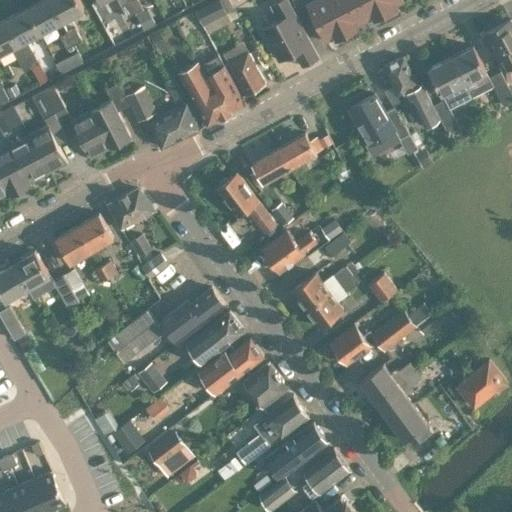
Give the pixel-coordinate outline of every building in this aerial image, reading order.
[(33,0),(27,0),(10,9),(35,56),(43,52),(31,29),(45,22),(33,0)] [(60,0),(33,0),(45,22),(66,11),(60,0)] [(60,0),(66,11),(71,22),(78,34),(85,30),(73,7),(87,0),(60,0)] [(141,0),(138,2),(147,19),(159,13),(151,0),(141,0)] [(227,0),(200,0),(199,1),(207,16),(229,4),(227,0)] [(300,40),(308,54),(321,47),(294,0),(278,0),(283,8),(264,19),(281,50),(300,40)] [(338,31),(349,25),(336,0),(311,0),(328,32),(336,28),(338,31)] [(360,16),(367,12),(360,0),(336,0),(349,25),(361,19),(360,16)] [(376,11),(388,5),(385,0),(360,0),(367,12),(375,8),(376,11)] [(0,42),(1,45),(15,38),(27,61),(35,56),(10,9),(0,14),(0,42)] [(511,9),(486,21),(505,57),(511,53),(511,9)] [(163,21),(154,26),(163,43),(172,39),(163,21)] [(78,34),(71,22),(63,26),(70,38),(78,34)] [(226,43),(232,52),(249,84),(269,73),(246,32),(226,43)] [(474,34),(453,45),(475,86),(495,76),(505,95),(511,91),(511,81),(502,61),(491,67),(474,34)] [(80,41),(69,46),(74,57),(85,51),(80,41)] [(442,109),(435,95),(409,45),(387,56),(402,85),(411,81),(429,115),(442,109)] [(432,56),(445,82),(448,88),(435,95),(442,109),(450,124),(463,117),(453,97),(475,86),(453,45),(432,56)] [(230,104),(206,61),(200,50),(182,59),(212,114),(230,104)] [(225,51),(206,61),(230,104),(249,93),(225,51)] [(43,52),(35,56),(44,72),(51,68),(43,52)] [(298,69),(315,62),(311,53),(294,59),(298,69)] [(0,90),(2,95),(11,90),(0,69),(0,90)] [(18,73),(9,78),(14,87),(23,82),(18,73)] [(114,89),(95,99),(115,136),(134,126),(122,101),(133,95),(122,73),(109,79),(114,89)] [(57,74),(46,80),(58,102),(68,97),(57,74)] [(129,83),(140,107),(159,99),(148,75),(129,83)] [(58,102),(46,80),(35,86),(47,108),(58,102)] [(400,99),(399,99),(391,104),(380,85),(355,99),(368,122),(365,124),(377,146),(410,128),(414,126),(400,99)] [(190,93),(153,112),(166,138),(203,118),(190,93)] [(8,100),(0,104),(0,110),(6,121),(25,111),(23,107),(17,95),(8,100)] [(94,147),(115,136),(95,99),(74,110),(94,147)] [(51,114),(32,125),(51,162),(71,152),(51,114)] [(311,123),(284,137),(295,157),(321,143),(319,140),(324,138),(320,129),(315,131),(311,123)] [(32,125),(13,135),(32,172),(51,162),(32,125)] [(414,126),(410,128),(417,140),(421,137),(414,126)] [(13,135),(0,141),(0,157),(13,182),(12,183),(13,186),(34,175),(32,172),(13,135)] [(427,136),(418,141),(426,156),(436,150),(427,136)] [(268,172),(295,157),(284,137),(257,152),(261,162),(256,165),(260,173),(267,170),(268,172)] [(346,153),(337,158),(343,170),(353,165),(346,153)] [(0,188),(12,183),(13,182),(0,157),(0,188)] [(241,163),(232,170),(228,169),(223,173),(223,177),(221,178),(241,206),(250,200),(267,224),(278,216),(241,163)] [(141,179),(113,194),(127,218),(161,200),(145,179),(141,179)] [(295,204),(280,185),(272,192),(286,211),(295,204)] [(315,186),(296,196),(301,205),(320,194),(315,186)] [(103,202),(82,214),(98,239),(119,227),(103,202)] [(344,215),(334,202),(322,211),(331,224),(344,215)] [(77,252),(98,239),(82,214),(62,227),(77,252)] [(284,259),(320,233),(313,223),(300,233),(292,222),(269,239),(284,259)] [(135,231),(143,246),(154,240),(147,225),(135,231)] [(343,226),(327,237),(333,246),(349,234),(343,226)] [(39,241),(18,253),(32,279),(37,287),(59,275),(71,297),(83,291),(67,264),(58,269),(56,265),(53,267),(39,241)] [(146,255),(154,265),(173,250),(165,241),(146,255)] [(115,249),(107,254),(113,264),(121,260),(115,249)] [(0,274),(10,291),(32,279),(18,253),(0,263),(0,274)] [(112,265),(113,264),(107,254),(97,260),(103,270),(112,265)] [(294,280),(309,299),(356,265),(349,255),(336,264),(335,263),(324,271),(318,263),(294,280)] [(113,264),(112,265),(116,270),(124,266),(121,260),(113,264)] [(386,289),(400,278),(389,263),(374,274),(386,289)] [(346,301),(340,293),(351,284),(348,280),(361,271),(356,265),(309,299),(323,318),(346,301)] [(195,290),(193,287),(164,309),(179,330),(230,292),(216,274),(195,290)] [(88,276),(79,281),(84,290),(93,285),(88,276)] [(29,322),(13,295),(2,301),(18,329),(29,322)] [(127,349),(165,320),(149,299),(111,328),(127,349)] [(205,352),(207,350),(249,319),(235,299),(190,332),(205,352)] [(341,345),(343,346),(348,353),(380,329),(387,338),(419,315),(408,300),(376,323),(374,320),(368,326),(361,316),(335,335),(337,338),(337,341),(341,345)] [(419,315),(425,322),(444,308),(439,300),(419,315)] [(30,323),(20,329),(28,341),(38,335),(30,323)] [(217,380),(241,362),(267,343),(256,327),(232,345),(229,341),(203,360),(217,380)] [(81,337),(71,343),(77,354),(85,350),(87,348),(81,337)] [(511,370),(493,347),(460,373),(478,396),(500,378),(502,381),(511,374),(510,372),(511,370)] [(85,350),(77,354),(84,366),(91,361),(85,350)] [(155,350),(141,361),(156,381),(170,371),(155,350)] [(293,376),(273,351),(248,370),(254,378),(248,382),(253,388),(258,384),(264,392),(260,395),(263,399),(293,376)] [(360,369),(376,391),(422,360),(415,351),(404,360),(403,358),(394,364),(385,351),(360,369)] [(376,391),(390,411),(415,394),(409,384),(417,378),(416,376),(427,367),(422,360),(376,391)] [(137,362),(125,371),(131,378),(142,368),(137,362)] [(454,368),(431,377),(439,400),(463,392),(454,368)] [(274,434),(273,433),(313,403),(298,384),(269,405),(280,419),(268,427),(264,422),(239,441),(248,453),(274,434)] [(112,411),(124,404),(115,387),(103,394),(112,411)] [(146,390),(129,400),(136,410),(153,399),(146,390)] [(429,414),(415,394),(390,411),(405,432),(415,425),(421,433),(433,424),(427,416),(429,414)] [(133,408),(116,421),(131,441),(148,428),(133,408)] [(318,411),(270,446),(284,466),(332,430),(318,411)] [(162,456),(164,454),(172,465),(198,447),(180,422),(153,442),(162,456)] [(435,445),(454,431),(448,423),(429,437),(435,445)] [(43,430),(35,434),(39,445),(47,442),(43,430)] [(308,461),(314,469),(305,475),(315,488),(323,482),(324,483),(355,461),(339,438),(308,461)] [(16,442),(9,445),(13,456),(21,453),(16,442)] [(9,445),(1,448),(6,459),(13,456),(9,445)] [(238,445),(231,451),(238,460),(245,455),(238,445)] [(231,451),(221,459),(227,468),(238,460),(231,451)] [(55,460),(38,467),(52,500),(70,492),(55,460)] [(291,466),(264,487),(275,501),(302,480),(291,466)] [(38,467),(22,474),(36,507),(52,500),(38,467)] [(22,474),(5,482),(18,511),(24,511),(36,507),(22,474)] [(18,511),(5,482),(0,483),(0,511),(18,511)] [(323,511),(360,511),(366,508),(353,491),(350,493),(344,485),(326,498),(318,487),(289,508),(292,511),(315,511),(321,508),(323,511)]
